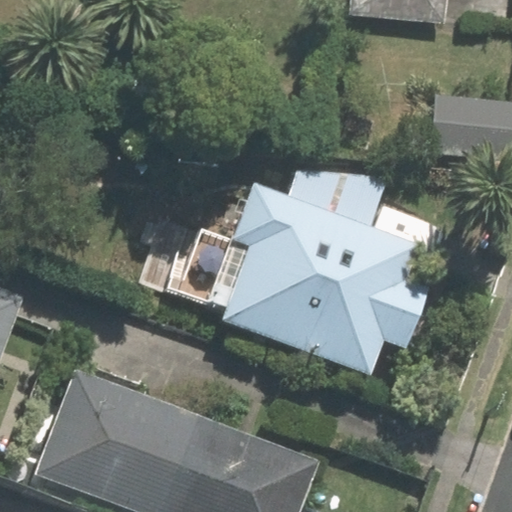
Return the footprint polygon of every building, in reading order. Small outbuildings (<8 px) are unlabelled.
[(349,0),(348,17),(444,26),(446,0),(349,0)] [(511,157),(511,109),(437,101),(432,156),(511,163),(511,157)] [(0,214),(16,172),(0,166),(0,214)] [(361,230),(379,178),(291,171),(280,202),(252,191),(232,247),(224,244),(202,304),(222,312),(219,325),(366,378),(379,344),(400,352),(421,290),(400,282),(413,249),(361,230)] [(0,359),(19,307),(0,299),(0,359)] [(72,380),(36,483),(117,511),(301,511),(318,467),(72,380)]
